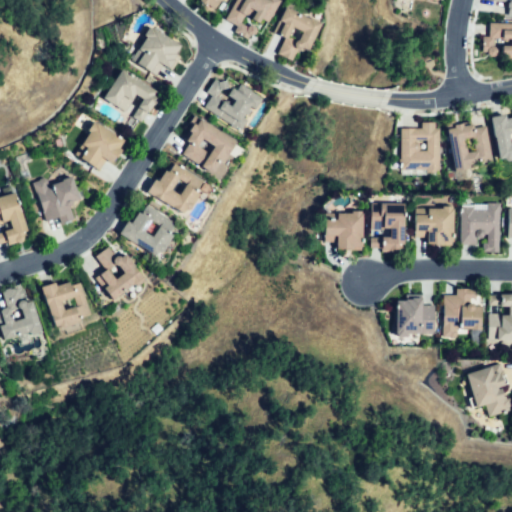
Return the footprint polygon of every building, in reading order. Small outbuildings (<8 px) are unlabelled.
[(218,0),(211,8),(203,0),(218,0)] [(280,0),(268,22),(252,14),(245,25),(257,31),(252,41),(235,33),(238,27),(225,20),(236,0),(280,0)] [(511,0),(511,15),(505,14),(507,2),(492,0),(511,0)] [(323,21),(286,4),(276,28),(288,34),(292,24),(302,29),(297,41),(286,36),(278,53),(293,60),(299,48),(309,52),(323,21)] [(511,24),(511,60),(504,60),(505,46),(511,46),(511,36),(490,36),(490,24),(511,24)] [(133,61),(147,39),(143,37),(150,26),(180,44),(174,52),(179,56),(171,69),(163,64),(156,76),(133,61)] [(103,99),(122,69),(155,89),(152,94),(158,98),(143,123),(133,117),(144,99),(139,96),(128,113),(103,99)] [(263,96),(255,109),(250,106),(244,116),(251,120),(245,131),(206,109),(212,98),(206,95),(216,77),(223,81),(215,95),(230,104),(234,97),(229,94),(236,81),(263,96)] [(511,155),(501,158),(492,114),(503,112),(505,118),(511,116),(511,155)] [(200,117),(236,140),(228,153),(234,156),(220,177),(205,167),(218,147),(204,137),(199,144),(208,150),(199,164),(184,155),(194,139),(188,135),(200,117)] [(421,120),(421,128),(400,128),(400,168),(423,168),(423,174),(439,175),(439,129),(434,129),(434,121),(421,120)] [(76,155),(90,131),(87,129),(92,121),(125,139),(112,161),(104,156),(98,168),(76,155)] [(447,129),(454,172),(466,170),(465,165),(490,161),(484,127),(475,128),(474,124),(464,125),(463,121),(453,122),(454,128),(447,129)] [(148,192),(191,215),(208,183),(192,174),(181,193),(175,190),(183,175),(168,168),(161,181),(156,178),(148,192)] [(31,181),(44,221),(55,217),(59,227),(74,222),(69,205),(82,201),(75,179),(52,186),(48,176),(31,181)] [(0,197),(13,194),(26,241),(0,247),(0,233),(12,230),(10,222),(0,224),(0,197)] [(499,201),(499,253),(482,253),(482,244),(486,244),(486,233),(474,232),(474,245),(461,244),(461,207),(472,207),(472,211),(486,211),(486,201),(499,201)] [(371,203),(404,203),(404,252),(372,252),(372,239),(392,239),(392,229),(371,229),(371,203)] [(453,203),(452,245),(428,245),(428,237),(417,237),(417,215),(428,215),(428,208),(441,208),(441,203),(453,203)] [(361,209),(361,249),(337,249),(337,242),(326,242),(325,222),(338,222),(338,215),(351,214),(351,209),(361,209)] [(141,210),(134,223),(127,219),(118,234),(163,260),(176,237),(157,226),(151,236),(147,233),(156,219),(141,210)] [(111,247),(117,257),(127,251),(146,282),(115,301),(100,277),(110,271),(115,280),(125,274),(118,262),(105,270),(96,256),(111,247)] [(44,286),(58,333),(82,326),(77,309),(67,312),(63,301),(75,297),(81,318),(91,315),(81,281),(57,289),(55,282),(44,286)] [(18,285),(22,302),(35,298),(44,335),(21,342),(20,335),(3,339),(0,328),(0,313),(8,311),(11,323),(25,319),(22,307),(13,310),(12,304),(5,306),(1,289),(18,285)] [(478,290),(467,289),(467,287),(456,286),(455,295),(443,295),(441,337),(455,338),(456,327),(480,329),(482,306),(477,306),(478,290)] [(489,294),(511,294),(511,342),(487,342),(487,315),(508,314),(508,305),(489,305),(489,294)] [(433,304),(423,304),(423,297),(411,297),(411,301),(395,301),(395,335),(406,335),(406,331),(433,331),(433,304)] [(499,362),(464,374),(476,407),(484,404),(488,416),(507,409),(500,388),(505,386),(501,375),(498,376),(497,372),(502,370),(499,362)]
